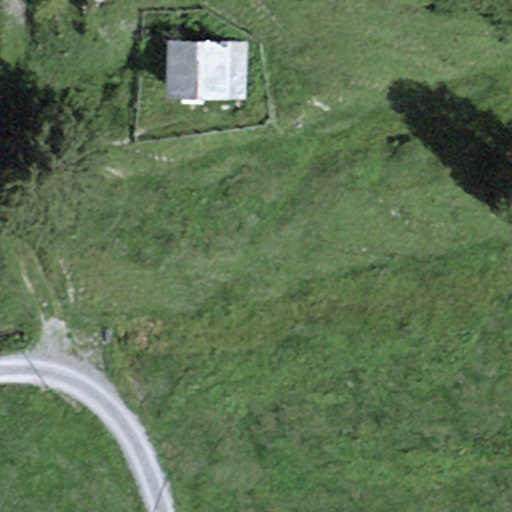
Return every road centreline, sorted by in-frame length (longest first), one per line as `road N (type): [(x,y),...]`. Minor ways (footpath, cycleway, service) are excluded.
road 1 (track): [(0,369),(68,366),(109,396),(142,443),(164,511)]
road 2 (track): [(0,180),(57,306),(68,366)]
